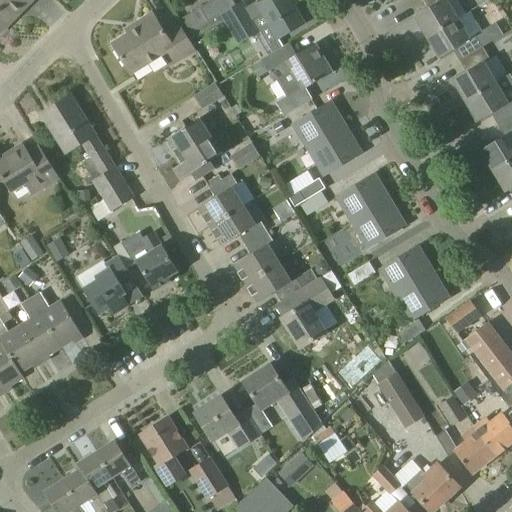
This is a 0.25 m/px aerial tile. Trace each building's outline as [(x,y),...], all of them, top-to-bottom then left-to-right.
[(0,0),(0,32),(32,0),(0,0)] [(236,6),(232,0),(213,0),(182,18),(190,32),(187,35),(191,41),(199,36),(195,29),(220,15),(236,6)] [(304,24),(289,0),(265,0),(258,4),(256,1),(246,7),(243,1),(236,6),(220,15),(238,45),(260,32),(273,54),(284,48),(278,39),(304,24)] [(420,0),(425,8),(416,13),(418,15),(414,17),(428,40),(462,20),(461,18),(450,0),(420,0)] [(166,36),(152,13),(134,24),(137,29),(113,44),(131,74),(166,51),(175,62),(194,50),(180,27),(166,36)] [(471,38),(462,20),(428,40),(439,58),(442,56),(444,58),(451,53),(457,64),(484,49),(483,47),(476,35),(471,38)] [(483,31),(476,35),(483,47),(498,39),(491,26),(483,31)] [(332,72),(316,44),(291,59),(285,48),(284,48),(273,54),(262,61),(274,81),(292,71),(303,89),(332,72)] [(485,63),(490,60),(484,49),(457,64),(463,72),(455,77),(456,79),(453,81),(465,102),(496,82),(485,63)] [(261,60),(251,67),(257,78),(268,71),(261,60)] [(482,122),(493,116),(499,127),(511,120),(511,98),(508,102),(496,82),(465,102),(477,122),(481,120),(482,122)] [(201,109),(223,96),(216,84),(194,97),(201,109)] [(71,96),(42,114),(67,153),(84,143),(105,176),(95,182),(105,199),(90,209),(98,221),(110,214),(109,213),(133,198),(71,96)] [(309,150),(346,128),(331,102),(293,125),(309,150)] [(178,156),(210,136),(199,118),(167,139),(178,156)] [(493,172),(511,160),(511,120),(499,127),(496,128),(501,136),(483,147),(484,149),(481,151),(493,172)] [(324,176),(361,153),(346,128),(309,150),(324,176)] [(181,180),(218,157),(222,154),(210,136),(178,156),(182,163),(174,168),(181,180)] [(240,169),(260,156),(252,144),(232,157),(240,169)] [(58,177),(40,146),(28,154),(25,149),(17,154),(15,150),(0,158),(0,172),(11,191),(23,183),(30,194),(58,177)] [(511,160),(493,172),(505,192),(508,190),(510,192),(511,191),(511,160)] [(243,182),(237,185),(230,173),(209,186),(216,197),(199,208),(211,227),(243,207),(254,200),(243,182)] [(352,222),(390,200),(374,174),(337,197),(352,222)] [(291,210),(322,192),(316,183),(285,200),(291,210)] [(306,217),(328,205),(322,194),(301,207),(306,217)] [(368,248),(405,226),(390,200),(352,222),(368,248)] [(254,225),(243,207),(211,227),(222,246),(240,234),(247,244),(266,232),(260,221),(254,225)] [(347,225),(319,241),(335,268),(362,252),(347,225)] [(246,284),(278,264),(267,245),(273,242),(266,232),(247,244),(253,254),(234,265),(246,284)] [(144,240),(140,233),(115,247),(121,255),(128,269),(138,262),(154,290),(170,281),(167,277),(177,271),(154,233),(144,240)] [(60,239),(48,246),(58,262),(70,254),(60,239)] [(128,269),(121,255),(115,247),(114,247),(120,257),(107,265),(105,261),(76,277),(99,315),(109,308),(113,315),(129,306),(122,295),(126,293),(120,283),(131,276),(127,269),(128,269)] [(396,295),(433,272),(418,247),(381,269),(396,295)] [(355,287),(375,274),(368,262),(347,275),(355,287)] [(290,284),(278,264),(246,284),(258,303),(274,292),(280,302),(294,293),(304,289),(298,279),(290,284)] [(302,286),(317,277),(311,267),(297,277),(302,286)] [(28,268),(19,278),(29,287),(38,277),(28,268)] [(412,320),(449,298),(433,272),(396,295),(412,320)] [(301,349),(325,333),(324,333),(337,325),(326,306),(333,302),(319,279),(304,289),(294,293),(302,305),(281,318),(301,349)] [(49,307),(41,293),(32,298),(61,348),(82,335),(63,303),(53,309),(51,306),(49,307)] [(41,360),(61,348),(32,298),(21,304),(31,319),(20,325),(41,360)] [(455,331),(457,333),(481,315),(471,301),(446,319),(447,320),(455,331)] [(8,332),(0,318),(0,339),(23,378),(24,378),(21,373),(41,360),(20,325),(8,332)] [(405,344),(426,331),(419,321),(398,334),(405,344)] [(511,354),(488,322),(466,339),(504,390),(511,384),(511,354)] [(0,386),(2,391),(23,378),(0,339),(0,386)] [(397,372),(396,372),(389,360),(373,375),(379,383),(378,384),(406,429),(425,417),(397,372)] [(261,409),(277,401),(303,442),(321,422),(294,380),(284,386),(270,364),(243,381),(261,409)] [(235,417),(221,396),(195,413),(212,440),(226,431),(237,448),(258,434),(244,411),(235,417)] [(453,427),(467,416),(452,397),(438,407),(453,427)] [(511,441),(511,426),(504,416),(493,425),(490,420),(474,433),(495,456),(511,441)] [(166,486),(188,472),(176,453),(187,447),(169,417),(147,431),(149,435),(143,439),(159,465),(155,468),(166,486)] [(329,465),(347,453),(329,425),(312,436),(329,465)] [(472,474),(495,456),(474,433),(465,440),(468,443),(456,453),(472,474)] [(139,481),(115,440),(97,452),(112,477),(122,471),(132,485),(139,481)] [(81,468),(103,504),(113,498),(103,482),(112,477),(97,452),(78,463),(81,468)] [(267,453),(262,458),(270,467),(275,462),(267,453)] [(217,511),(235,500),(210,460),(192,471),(217,511)] [(292,487),(303,476),(291,463),(279,474),(292,487)] [(406,486),(431,511),(432,511),(459,487),(438,464),(426,475),(422,471),(406,486)] [(78,506),(79,505),(89,499),(96,511),(103,511),(106,510),(81,468),(81,469),(63,480),(78,506)] [(391,494),(400,485),(384,469),(375,478),(391,494)] [(83,511),(79,505),(78,506),(63,480),(44,492),(56,511),(83,511)] [(286,511),(290,508),(262,480),(230,509),(231,511),(286,511)] [(340,511),(358,511),(343,493),(332,501),(340,511)] [(113,498),(103,504),(106,510),(107,511),(111,511),(119,508),(113,498)] [(407,511),(397,501),(384,511),(381,511),(371,501),(361,510),(363,511),(407,511)]
